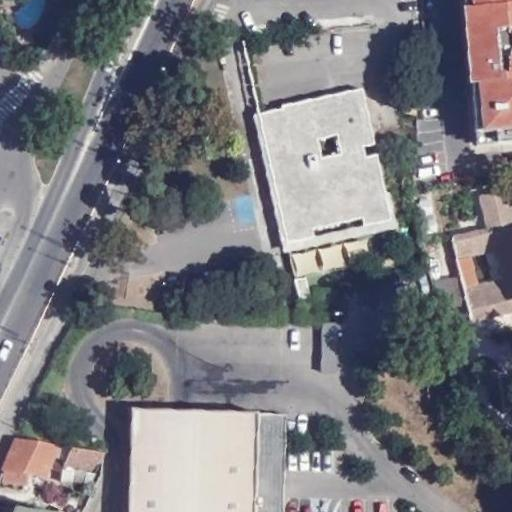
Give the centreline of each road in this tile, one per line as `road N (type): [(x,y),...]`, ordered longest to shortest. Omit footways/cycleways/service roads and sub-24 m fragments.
road 1 (residential): [(0,437),(210,0)]
road 2 (primary): [(154,0),(0,327)]
road 3 (residential): [(90,0),(18,136)]
